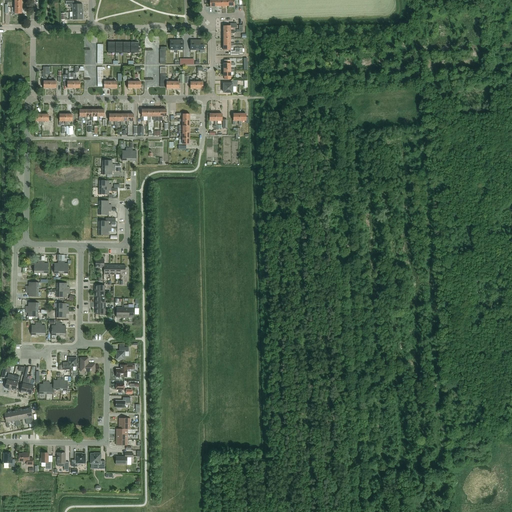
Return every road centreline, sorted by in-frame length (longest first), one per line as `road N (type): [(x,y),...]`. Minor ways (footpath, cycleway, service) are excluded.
road 1 (residential): [(0,442),(103,442),(107,352),(102,344),(79,344)]
road 2 (residential): [(205,98),(31,100)]
road 3 (residential): [(25,244),(31,100)]
